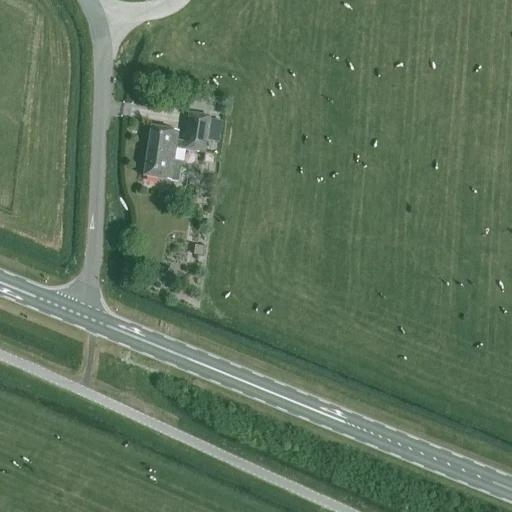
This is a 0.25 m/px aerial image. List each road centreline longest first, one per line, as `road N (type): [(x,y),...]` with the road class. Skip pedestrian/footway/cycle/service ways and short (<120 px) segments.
road 1 (primary): [(511,490),(77,313)]
road 2 (unclassified): [(86,0),(102,66),(89,281)]
